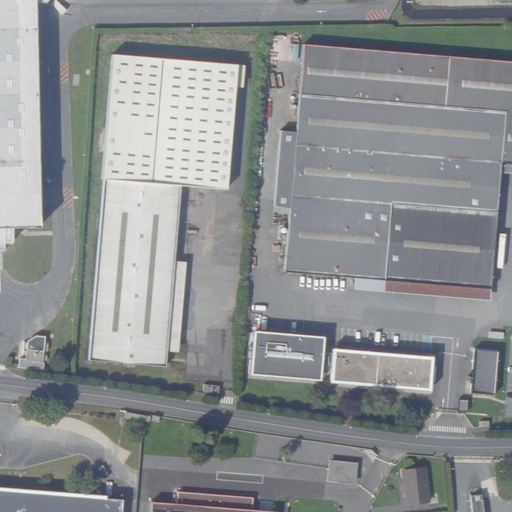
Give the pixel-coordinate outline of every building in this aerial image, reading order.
[(0,0),(0,225),(4,226),(29,225),(26,0),(0,0)] [(278,204),(273,269),(373,278),(481,287),(492,158),(511,159),(511,57),(294,40),(285,128),(278,204)] [(99,51),(88,154),(72,358),(149,365),(150,351),(157,260),(163,184),(212,189),(224,63),(99,51)] [(269,127),(262,203),(278,204),(285,128),(269,127)] [(162,351),(169,261),(157,260),(150,351),(162,351)] [(480,299),(481,287),(373,278),(372,290),(480,299)] [(309,378),(313,336),(245,330),(241,371),(309,378)] [(32,358),(33,349),(15,347),(14,356),(32,358)] [(485,394),(490,349),(465,347),(461,391),(485,394)] [(419,387),(422,358),(323,349),(320,378),(419,387)] [(204,384),(188,383),(187,390),(203,392),(204,384)] [(308,447),(309,440),(297,438),(296,446),(308,447)] [(355,479),(355,461),(330,460),(330,479),(355,479)] [(424,504),(422,470),(401,470),(402,505),(424,504)] [(0,511),(120,511),(121,501),(0,489),(0,511)] [(178,493),(177,505),(152,502),(151,511),(257,511),(252,511),(253,500),(178,493)] [(483,511),(482,496),(470,498),(471,511),(483,511)]
